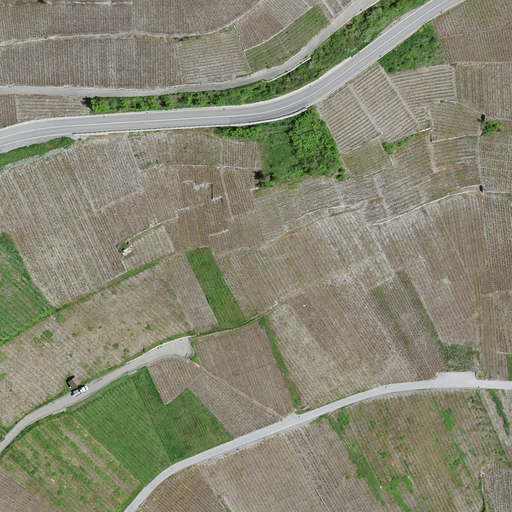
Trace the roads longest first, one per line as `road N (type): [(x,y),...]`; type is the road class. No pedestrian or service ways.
road 1 (tertiary): [(0,138),(291,104),(446,0)]
road 2 (unclassified): [(511,386),(438,384),(368,397),(184,467),(159,480),(131,511)]
road 3 (track): [(0,91),(162,92),(270,76),(369,0)]
